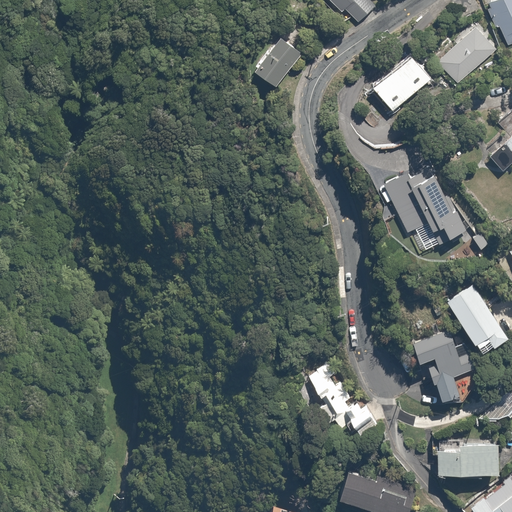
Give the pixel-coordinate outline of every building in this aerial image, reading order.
[(373,0),(334,0),(359,23),(378,4),(373,0)] [(511,0),(497,0),(492,2),(493,6),(488,8),(497,28),(502,25),(510,43),(511,42),(511,0)] [(458,81),(497,47),(478,26),(439,60),(458,81)] [(276,84),(302,53),(285,39),(259,70),(276,84)] [(437,78),(417,52),(376,83),(395,109),(437,78)] [(511,136),(490,156),(502,169),(511,160),(511,136)] [(453,238),(470,229),(433,159),(386,183),(411,232),(431,222),(436,232),(447,226),(453,238)] [(450,240),(444,231),(432,238),(426,228),(418,232),(430,252),(450,240)] [(502,346),(511,337),(511,333),(469,282),(445,302),(486,350),(497,341),(502,346)] [(425,363),(437,358),(439,362),(431,366),(439,384),(477,367),(471,354),(463,357),(459,348),(450,329),(417,344),(425,363)] [(326,361),(307,375),(327,402),(322,406),(333,420),(337,417),(344,427),(351,421),(363,437),(383,421),(368,400),(363,404),(357,395),(354,397),(326,361)] [(457,434),(432,434),(432,454),(440,454),(440,474),(502,473),(502,441),(457,442),(457,434)] [(408,511),(415,493),(351,472),(343,497),(388,511),(408,511)] [(511,511),(511,473),(472,506),(476,511),(511,511)]
